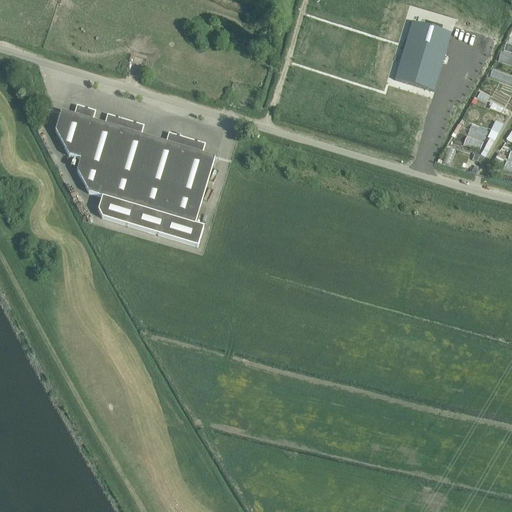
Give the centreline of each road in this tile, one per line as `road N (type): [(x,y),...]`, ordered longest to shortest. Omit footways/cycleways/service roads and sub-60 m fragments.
road 1 (unclassified): [(511,199),(0,49)]
road 2 (track): [(0,241),(150,511)]
